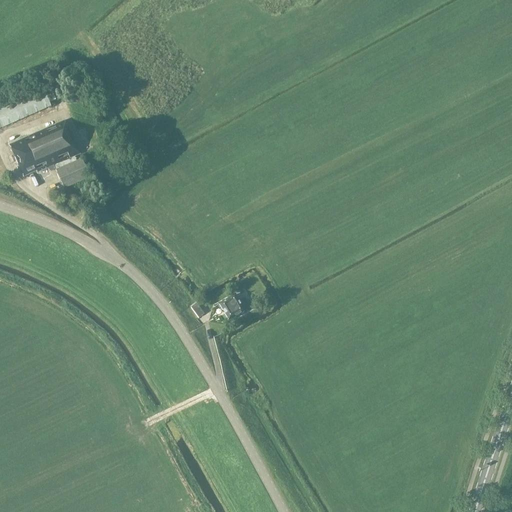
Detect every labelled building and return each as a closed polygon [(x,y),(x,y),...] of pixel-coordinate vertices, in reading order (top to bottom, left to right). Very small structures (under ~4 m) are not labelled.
[(72,86),(82,104),(87,101),(77,83),(72,86)] [(0,130),(50,108),(42,89),(0,107),(0,130)] [(79,154),(65,122),(10,146),(24,178),(38,172),(47,168),(79,154)] [(64,189),(89,178),(81,159),(56,170),(64,189)] [(219,305),(229,321),(244,312),(244,311),(249,308),(243,299),(238,302),(234,295),(219,305)] [(196,304),(191,308),(198,318),(203,314),(196,304)]
